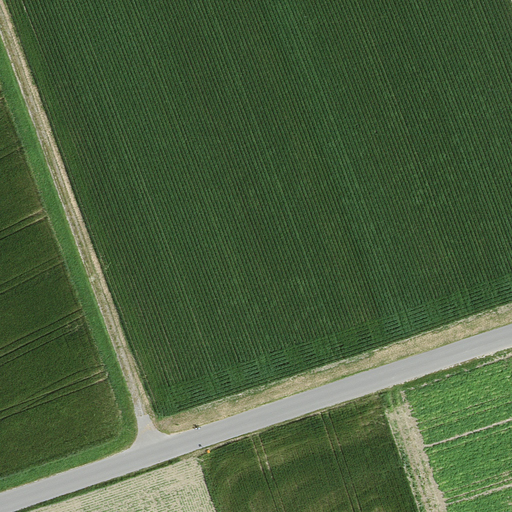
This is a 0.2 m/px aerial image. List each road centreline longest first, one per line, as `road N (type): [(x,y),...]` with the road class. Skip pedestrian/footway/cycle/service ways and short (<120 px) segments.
road 1 (tertiary): [(511,334),(0,504)]
road 2 (track): [(153,454),(0,36)]
